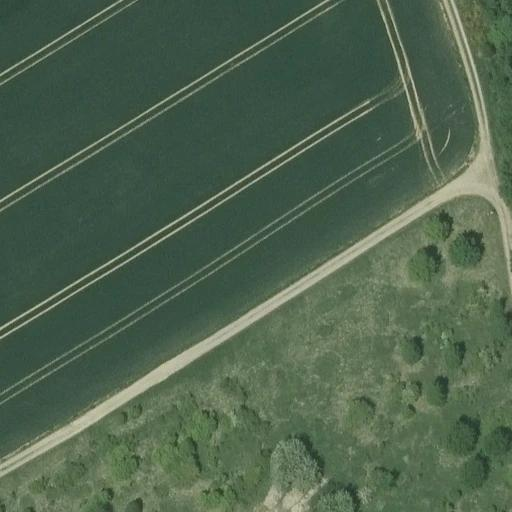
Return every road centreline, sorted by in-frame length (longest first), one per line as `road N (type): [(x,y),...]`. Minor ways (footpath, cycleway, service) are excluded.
road 1 (track): [(0,471),(486,197),(430,0)]
road 2 (track): [(486,197),(511,323)]
